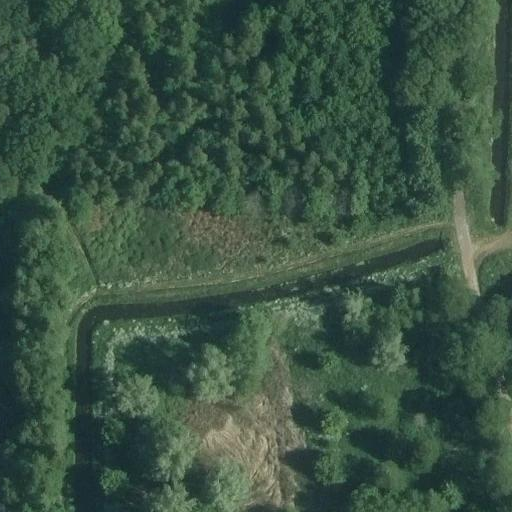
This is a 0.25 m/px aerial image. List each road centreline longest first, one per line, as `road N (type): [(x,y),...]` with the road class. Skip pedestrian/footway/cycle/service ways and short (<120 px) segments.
road 1 (track): [(460,233),(456,0)]
road 2 (unclassified): [(511,414),(460,233)]
